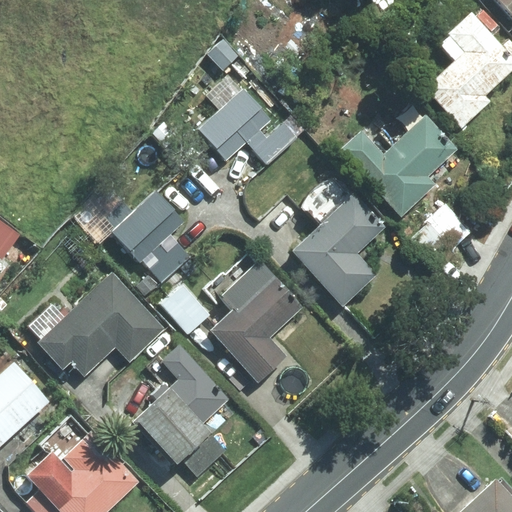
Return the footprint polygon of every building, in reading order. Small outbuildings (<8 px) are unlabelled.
[(511,0),(496,0),(511,16),(511,0)] [(425,88),(463,128),(491,102),(485,95),(511,69),(511,57),(470,13),(439,42),(455,60),(425,88)] [(207,54),(222,69),(236,56),(221,40),(207,54)] [(219,109),(198,129),(225,159),(245,141),(257,154),(270,142),(258,129),(270,119),(232,78),(209,99),(219,109)] [(338,151),(398,216),(433,184),(428,178),(458,151),(424,114),(383,152),(362,129),(338,151)] [(119,196),(95,217),(139,265),(141,262),(161,283),(190,257),(168,233),(180,222),(170,211),(172,209),(155,190),(132,211),(119,196)] [(290,249),(343,304),(374,274),(354,253),(383,225),(351,191),(290,249)] [(428,220),(451,246),(468,231),(446,205),(428,220)] [(428,220),(408,238),(431,263),(451,246),(428,220)] [(211,329),(257,381),(285,355),(268,337),(302,304),(251,250),(212,286),(232,309),(211,329)] [(111,274),(38,342),(62,367),(70,359),(84,374),(115,345),(129,359),(162,328),(111,274)] [(182,284),(161,302),(187,333),(208,315),(182,284)] [(154,401),(135,419),(175,463),(181,458),(210,432),(201,423),(227,399),(178,345),(162,360),(178,379),(168,388),(163,384),(150,396),(154,401)] [(0,445),(48,401),(13,363),(0,374),(0,445)] [(50,450),(26,474),(40,489),(61,511),(103,511),(137,481),(89,430),(58,458),(50,450)] [(181,458),(196,475),(225,450),(210,432),(181,458)] [(452,511),(511,511),(511,496),(493,475),(452,511)] [(61,511),(40,489),(26,501),(36,511),(61,511)]
